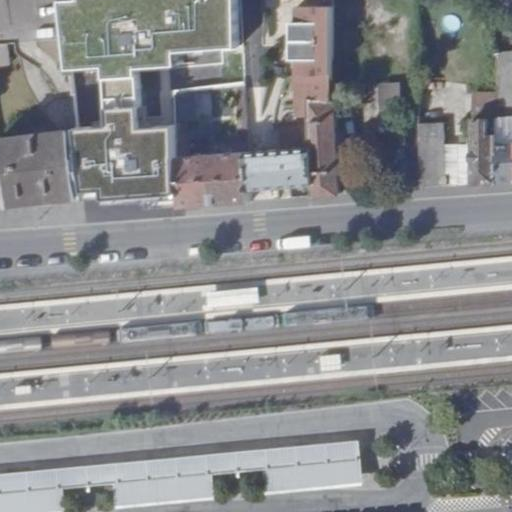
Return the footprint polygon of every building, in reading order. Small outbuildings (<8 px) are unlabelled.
[(74,23),(72,0),(0,0),(0,42),(75,37),(74,23)] [(178,94),(177,54),(176,0),(72,0),(74,23),(75,37),(83,129),(86,177),(114,176),(115,211),(158,208),(157,161),(153,161),(151,109),(178,107),(178,94)] [(306,54),(306,82),(331,80),(331,54),(306,54)] [(308,104),(333,102),(332,86),(331,80),(306,82),(308,104)] [(308,104),(306,82),(296,83),(298,116),(309,115),(308,104)] [(382,109),(401,109),(400,83),(381,83),(382,109)] [(246,87),(240,88),(243,135),(249,134),(246,87)] [(491,102),(491,110),(511,108),(511,99),(505,100),(504,87),(490,87),(491,102)] [(199,111),(198,92),(178,94),(178,107),(178,112),(199,111)] [(309,115),(310,141),(314,184),(315,196),(341,195),(333,102),(308,104),(309,115)] [(178,112),(178,107),(151,109),(153,161),(157,161),(158,208),(180,206),(179,137),(178,112)] [(492,123),(511,121),(511,108),(491,110),(492,123)] [(496,183),(493,144),(492,123),(491,110),(485,110),(485,119),(470,119),(474,185),(496,183)] [(419,140),(419,146),(442,145),(441,123),(418,124),(419,140)] [(0,140),(0,155),(7,209),(88,199),(86,177),(83,129),(0,140)] [(252,188),(314,184),(310,141),(299,141),(298,129),(284,130),(285,151),(250,153),(252,188)] [(180,206),(253,201),(252,188),(250,153),(191,156),(190,137),(179,137),(180,206)] [(511,181),(511,143),(493,144),(496,183),(511,181)] [(419,146),(421,189),(445,187),(445,175),(442,145),(419,146)] [(445,187),(459,186),(458,174),(445,175),(445,187)] [(114,176),(86,177),(88,199),(89,213),(115,211),(114,176)] [(357,445),(0,478),(0,511),(65,511),(64,494),(110,490),(111,511),(141,511),(212,506),(211,482),(257,475),(260,499),(360,490),(357,445)]
